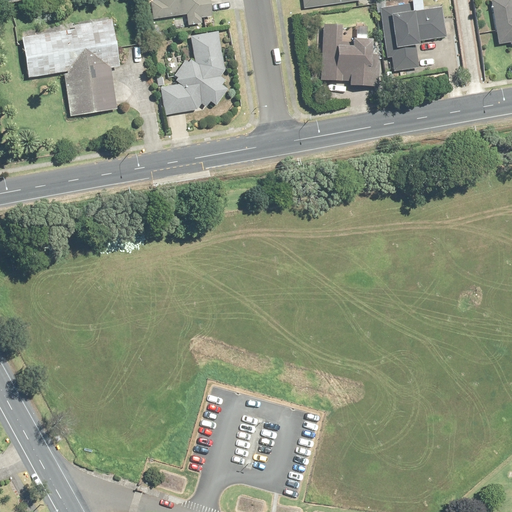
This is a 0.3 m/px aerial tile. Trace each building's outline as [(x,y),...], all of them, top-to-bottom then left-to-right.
[(138,0),(139,11),(133,12),(135,30),(168,26),(169,38),(185,37),(184,25),(193,24),(191,6),(187,6),(186,0),(138,0)] [(284,0),(286,19),(344,15),(342,0),(284,0)] [(498,52),(511,50),(511,19),(499,21),(499,10),(475,10),(474,56),(498,56),(498,52)] [(364,52),(373,51),(373,52),(377,52),(378,62),(371,62),(372,79),(399,76),(398,65),(397,50),(427,47),(424,19),(394,22),(394,15),(361,18),(364,52)] [(10,89),(46,84),(52,127),(98,120),(90,77),(103,75),(97,34),(4,47),(10,89)] [(320,95),(321,92),(337,94),(337,98),(358,98),(358,52),(337,52),(337,56),(324,55),(325,36),(305,34),(300,94),(320,95)] [(189,122),(191,120),(208,98),(205,42),(175,45),(180,76),(173,70),(156,90),(162,95),(142,97),(146,125),(188,120),(189,122)]
